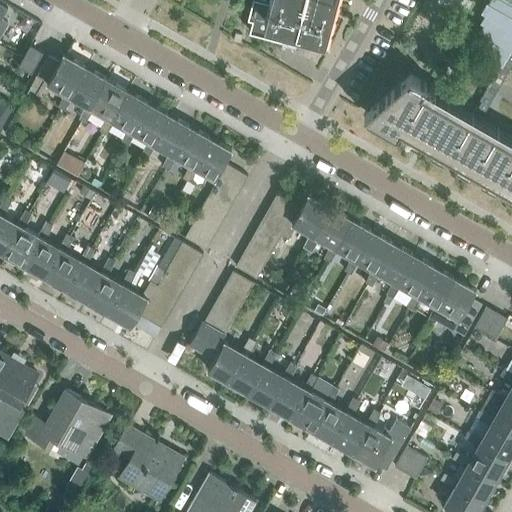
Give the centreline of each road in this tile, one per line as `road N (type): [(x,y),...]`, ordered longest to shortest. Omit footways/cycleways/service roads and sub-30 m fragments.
road 1 (residential): [(286,125),(144,386)]
road 2 (residential): [(511,253),(286,125)]
road 3 (residential): [(286,125),(65,0)]
road 4 (residential): [(364,511),(144,386)]
road 5 (residential): [(144,386),(0,303)]
